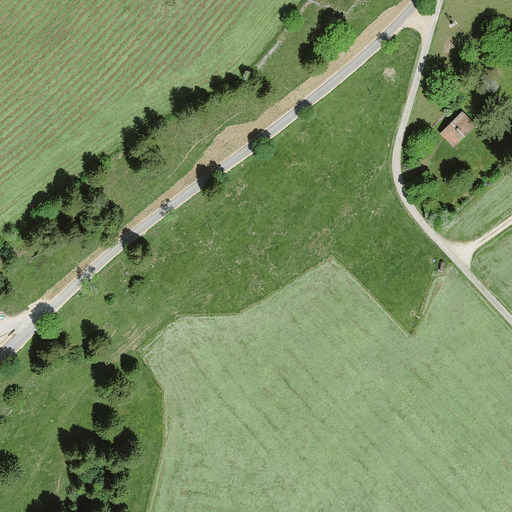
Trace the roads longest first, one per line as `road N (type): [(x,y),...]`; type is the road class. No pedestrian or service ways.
road 1 (unclassified): [(0,364),(96,268),(322,92),(406,15)]
road 2 (unclassified): [(431,30),(404,121),(398,176),(414,210),(511,319)]
